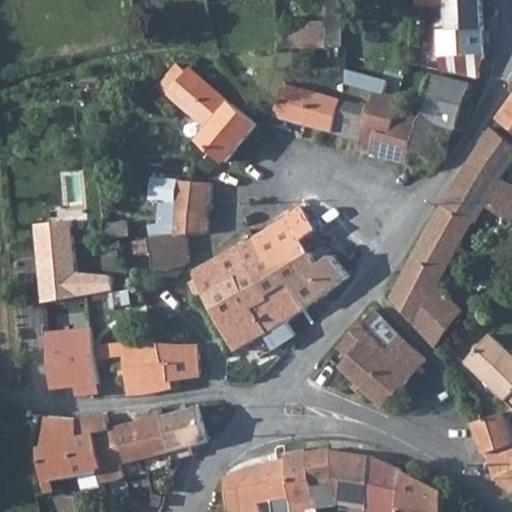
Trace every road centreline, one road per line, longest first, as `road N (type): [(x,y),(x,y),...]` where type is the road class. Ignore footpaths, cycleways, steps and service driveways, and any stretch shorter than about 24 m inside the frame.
road 1 (residential): [(268,405),(381,291),(459,166),(511,50)]
road 2 (track): [(0,87),(194,49),(221,63),(290,149)]
road 3 (residential): [(510,511),(449,449),(351,417),(268,405)]
road 4 (residential): [(0,393),(102,406),(231,393)]
road 5 (unknown): [(427,217),(390,210),(352,172),(290,149)]
road 6 (residential): [(268,405),(212,463),(192,511)]
